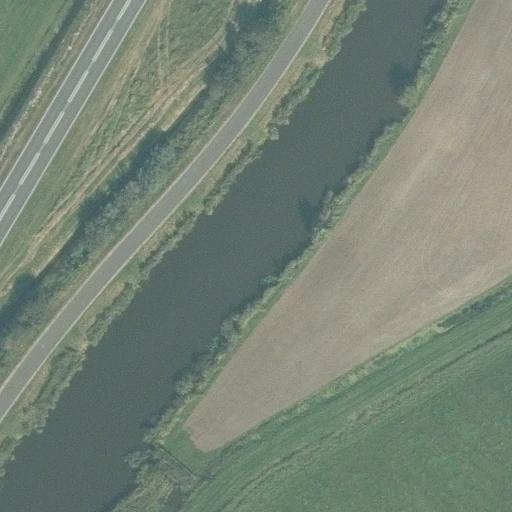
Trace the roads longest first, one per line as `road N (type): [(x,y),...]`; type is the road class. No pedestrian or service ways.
road 1 (unclassified): [(0,414),(279,79),(323,0)]
road 2 (track): [(213,511),(238,482),(312,433),(511,325)]
road 3 (trunk): [(0,211),(124,0)]
